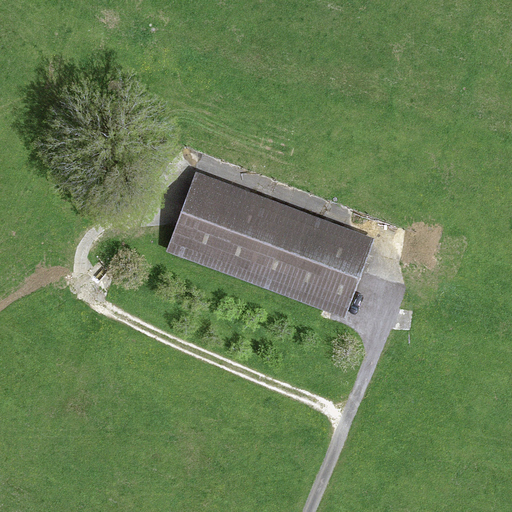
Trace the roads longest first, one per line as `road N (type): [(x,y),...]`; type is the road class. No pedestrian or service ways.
road 1 (track): [(343,425),(329,407),(107,306),(87,288),(83,254),(106,225),(174,214),(195,161),(385,241),(398,289)]
road 2 (track): [(307,511),(398,289)]
